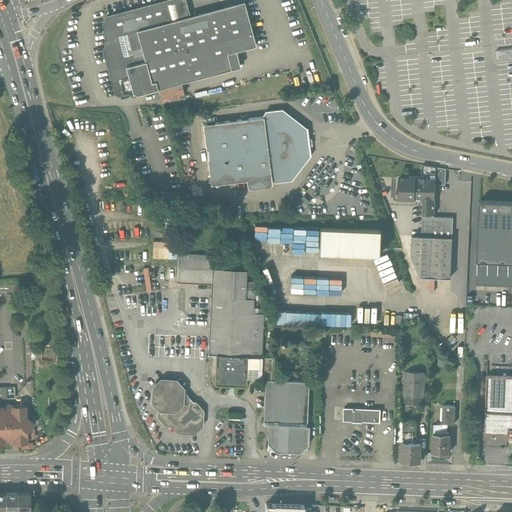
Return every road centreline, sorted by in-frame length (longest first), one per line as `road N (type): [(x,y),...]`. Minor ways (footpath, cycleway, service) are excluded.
road 1 (primary): [(511,488),(189,479)]
road 2 (primary): [(92,355),(19,75)]
road 3 (unclassified): [(321,0),(367,112),(387,136),(416,153),(511,172)]
